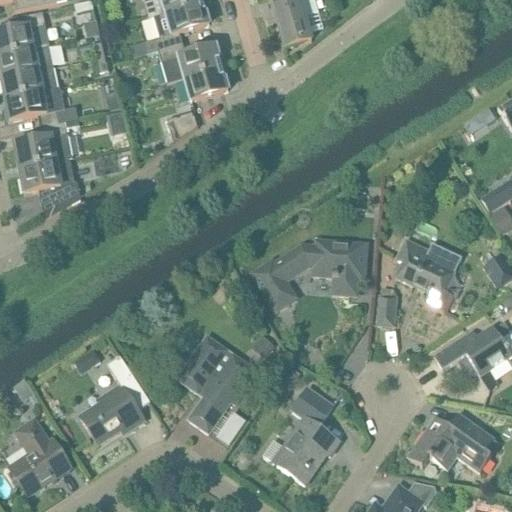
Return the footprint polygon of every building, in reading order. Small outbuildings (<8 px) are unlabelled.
[(0,0),(0,5),(15,3),(17,15),(67,4),(65,0),(0,0)] [(141,0),(148,22),(152,21),(203,7),(200,0),(141,0)] [(313,0),(286,0),(288,8),(275,12),(277,18),(275,19),(285,52),(311,44),(304,20),(318,16),(313,0)] [(91,5),(74,9),(76,18),(93,14),(91,5)] [(143,46),(146,58),(158,55),(181,48),(178,37),(209,28),(203,7),(152,21),(158,42),(143,46)] [(0,37),(0,59),(47,50),(43,29),(45,28),(42,16),(9,23),(12,35),(0,37)] [(92,48),(96,62),(105,60),(101,46),(92,48)] [(143,46),(131,50),(134,62),(146,58),(143,46)] [(167,88),(185,83),(222,72),(215,50),(185,59),(181,48),(158,55),(167,88)] [(50,49),(47,50),(0,59),(0,75),(1,82),(54,71),(50,49)] [(105,60),(96,62),(99,77),(108,75),(105,60)] [(1,82),(6,103),(58,92),(54,71),(1,82)] [(228,94),(222,72),(185,83),(191,105),(228,94)] [(58,92),(6,103),(10,125),(39,119),(41,131),(65,126),(78,124),(75,111),(63,114),(58,92)] [(511,104),(499,113),(497,113),(511,134),(511,133),(511,132),(511,104)] [(480,117),(487,128),(495,123),(488,112),(480,117)] [(170,148),(170,149),(198,131),(197,130),(196,131),(192,116),(167,123),(173,146),(170,148)] [(65,126),(41,131),(44,143),(15,148),(20,173),(68,164),(73,163),(65,126)] [(73,188),(68,164),(20,173),(24,197),(39,194),(45,224),(81,204),(77,187),(73,188)] [(511,201),(511,182),(480,203),(489,217),(511,201)] [(351,207),(351,213),(365,214),(365,208),(366,197),(352,196),(351,207)] [(511,224),(504,211),(492,219),(501,233),(511,225),(511,224)] [(251,278),(275,316),(289,307),(279,290),(308,271),(313,271),(312,280),(333,282),(332,299),(349,300),(349,294),(357,295),(358,284),(364,284),(366,248),(315,244),(314,250),(301,249),(274,267),(272,264),(251,278)] [(402,266),(395,281),(428,297),(424,305),(443,314),(451,298),(445,295),(454,277),(461,261),(433,247),(429,255),(406,244),(397,264),(402,266)] [(511,272),(505,262),(487,273),(497,289),(511,279),(511,272)] [(511,297),(501,305),(507,313),(511,309),(511,297)] [(379,300),(377,328),(393,330),(396,301),(379,300)] [(473,335),(434,360),(442,375),(457,366),(466,360),(478,379),(479,380),(490,373),(506,363),(511,372),(511,338),(510,335),(503,325),(493,331),(478,342),(473,335)] [(243,396),(240,393),(249,380),(222,362),(227,355),(206,340),(177,383),(197,397),(199,394),(205,398),(188,424),(208,438),(231,406),(234,408),(243,396)] [(93,354),(85,359),(90,367),(92,366),(94,369),(100,365),(93,354)] [(130,433),(144,424),(137,414),(149,406),(120,360),(107,369),(120,389),(99,402),(102,406),(79,421),(97,449),(128,429),(130,433)] [(289,374),(281,386),(291,393),(299,381),(289,374)] [(32,395),(31,394),(25,385),(14,393),(20,401),(21,403),(28,398),(30,402),(34,399),(32,395)] [(284,452),(273,445),(262,460),(304,489),(326,457),(329,460),(339,446),(318,431),(334,408),(307,390),(291,413),(304,422),(284,452)] [(215,440),(227,449),(245,423),(232,415),(215,440)] [(435,422),(407,462),(422,472),(428,462),(440,471),(450,457),(479,477),(490,461),(484,457),(493,443),(458,418),(449,431),(435,422)] [(50,482),(51,484),(70,472),(52,443),(48,446),(34,424),(14,437),(29,458),(9,471),(27,500),(44,489),(43,486),(50,482)] [(417,511),(421,506),(427,510),(436,497),(434,490),(414,486),(407,497),(398,491),(383,511),(379,511),(375,508),(372,511),(417,511)] [(441,508),(449,509),(453,490),(445,488),(441,508)]
